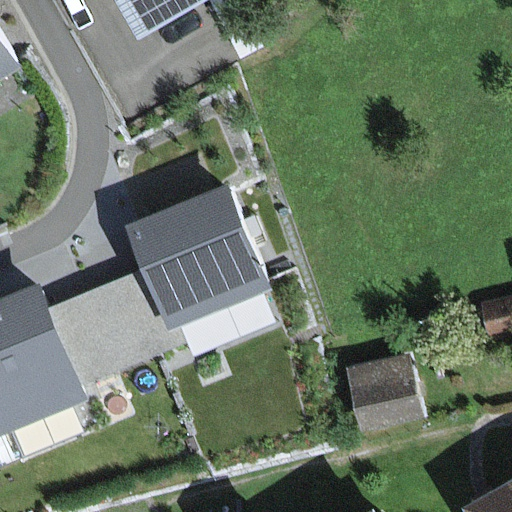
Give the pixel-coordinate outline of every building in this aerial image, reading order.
[(149,0),(173,40),(240,0),(149,0)] [(0,35),(0,74),(18,63),(0,35)] [(235,182),(126,224),(170,338),(279,296),(235,182)] [(54,282),(0,302),(0,377),(20,431),(99,402),(54,282)] [(410,358),(359,368),(370,421),(421,411),(410,358)] [(0,377),(0,439),(20,431),(0,377)]
